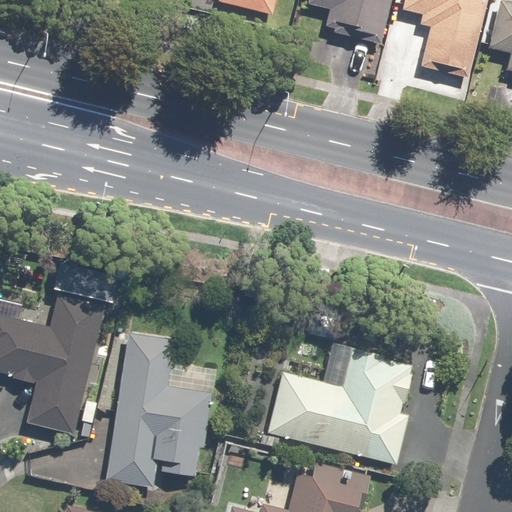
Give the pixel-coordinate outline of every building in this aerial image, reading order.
[(215,0),(215,1),(268,14),(271,0),(215,0)] [(376,46),(387,0),(303,0),(302,5),(325,11),(320,33),(376,46)] [(419,68),(463,79),(481,0),(400,0),(398,12),(418,17),(416,26),(429,29),(419,68)] [(511,78),(511,4),(496,1),(484,50),(507,56),(502,76),(511,78)] [(21,424),(69,436),(102,305),(54,293),(46,328),(0,316),(0,376),(31,384),(21,424)] [(124,333),(101,482),(151,489),(153,473),(192,479),(197,450),(201,450),(213,369),(170,362),(173,341),(124,333)] [(277,372),(262,434),(392,467),(405,415),(398,414),(410,364),(330,345),(320,383),(277,372)] [(254,511),(226,505),(224,511),(359,511),(368,477),(311,463),(308,476),(294,472),(285,509),(258,503),(255,511),(254,511)]
